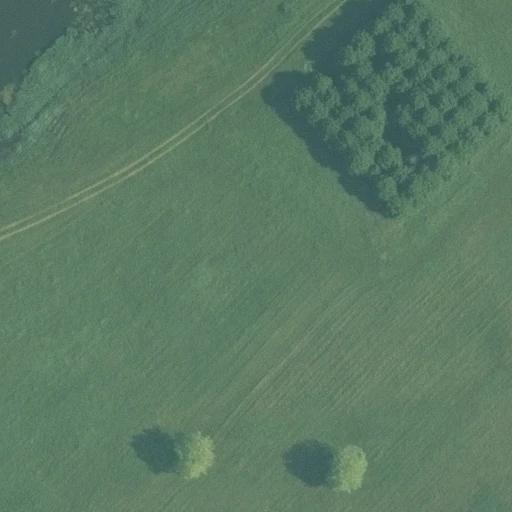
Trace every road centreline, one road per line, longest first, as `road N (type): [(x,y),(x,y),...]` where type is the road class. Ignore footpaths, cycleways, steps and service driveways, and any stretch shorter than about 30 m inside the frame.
road 1 (track): [(331,0),(216,116),(0,247)]
road 2 (track): [(511,96),(421,0)]
